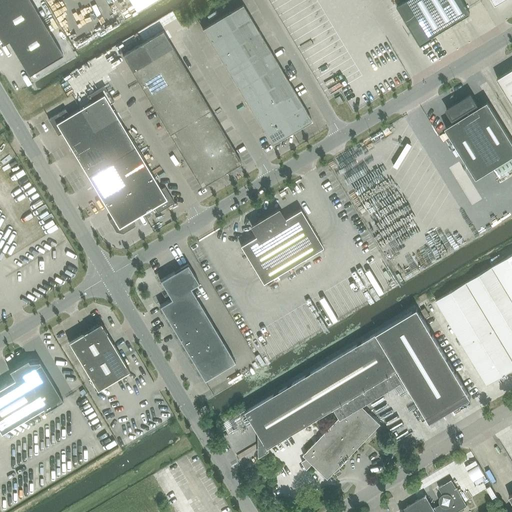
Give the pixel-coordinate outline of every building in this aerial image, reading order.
[(28,75),(63,54),(42,20),(30,0),(0,0),(0,38),(3,44),(8,41),(28,74),(28,75)] [(130,0),(136,9),(150,0),(130,0)] [(404,0),(397,5),(421,45),(433,37),(432,35),(470,13),(462,0),(404,0)] [(202,28),(271,144),(312,120),(242,4),(202,28)] [(142,43),(122,55),(132,71),(167,129),(169,133),(201,186),(242,162),(209,109),(207,105),(172,46),(162,31),(142,43)] [(436,43),(444,41),(442,34),(434,36),(436,43)] [(511,68),(497,78),(511,101),(511,68)] [(62,132),(85,174),(94,188),(95,188),(113,217),(109,220),(116,231),(123,233),(135,226),(132,219),(153,207),(157,213),(174,202),(165,186),(161,189),(143,160),(144,160),(136,145),(110,103),(114,101),(104,85),(87,95),(91,101),(69,115),(65,109),(48,119),(58,134),(62,132)] [(471,94),(446,109),(452,119),(453,119),(455,121),(444,127),(474,176),(511,152),(511,142),(487,101),(477,107),(476,105),(477,104),(471,94)] [(335,99),(339,104),(343,101),(340,96),(335,99)] [(252,226),(257,235),(240,245),(263,283),(294,264),(296,266),(305,261),(303,259),(323,247),(300,209),(284,219),(278,210),(252,226)] [(511,253),(493,266),(436,300),(487,384),(511,368),(511,253)] [(171,299),(159,306),(204,380),(235,361),(191,288),(199,283),(188,264),(160,280),(171,299)] [(376,333),(246,411),(259,434),(268,448),(335,408),(340,417),(303,455),(307,458),(302,461),(307,470),(312,464),(328,479),(334,473),(341,470),(339,467),(381,424),(362,405),(386,391),(379,381),(395,371),(396,371),(398,370),(426,415),(467,391),(419,311),(417,308),(376,333)] [(68,342),(97,390),(129,371),(100,323),(68,342)] [(0,387),(0,431),(1,433),(43,408),(45,411),(63,400),(39,360),(39,361),(38,361),(29,362),(28,359),(9,370),(14,379),(0,387)] [(489,401),(500,397),(497,387),(485,392),(489,401)] [(295,473),(286,473),(286,483),(295,483),(295,473)] [(440,503),(440,504),(434,508),(426,495),(400,511),(456,511),(467,506),(452,479),(438,487),(442,494),(441,495),(441,496),(440,497),(439,498),(439,499),(439,500),(439,502),(440,503)] [(176,497),(186,497),(186,488),(176,488),(176,489),(174,489),(174,493),(176,493),(176,497)]
